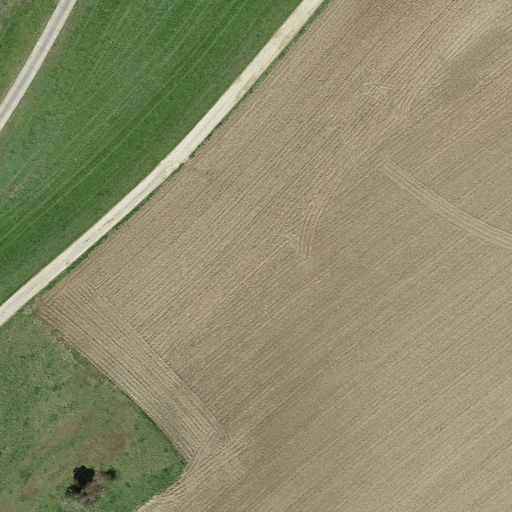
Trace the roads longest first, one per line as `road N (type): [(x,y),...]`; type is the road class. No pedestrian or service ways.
road 1 (track): [(323,0),(201,138),(0,324)]
road 2 (track): [(67,0),(0,121)]
